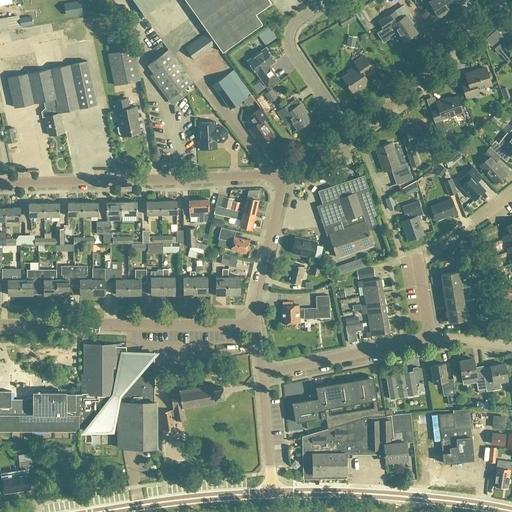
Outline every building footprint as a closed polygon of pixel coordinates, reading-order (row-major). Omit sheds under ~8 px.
[(165,0),(132,0),(144,15),(165,0)] [(268,0),(184,0),(222,52),(262,24),(255,14),(271,3),(268,0)] [(415,0),(408,0),(405,2),(418,26),(427,21),(415,0)] [(441,0),(421,0),(427,9),(432,6),(439,17),(449,11),(441,0)] [(441,0),(449,11),(459,5),(458,4),(464,0),(441,0)] [(65,4),(67,15),(81,12),(80,2),(65,4)] [(365,17),(360,9),(354,13),(359,21),(360,23),(357,25),(360,30),(363,28),(366,32),(372,27),(365,17)] [(383,29),(377,33),(383,42),(389,38),(388,37),(384,30),(393,25),(397,31),(404,42),(417,33),(412,25),(409,21),(406,16),(400,19),(395,11),(378,22),(383,29)] [(351,13),(346,16),(338,21),(343,28),(347,26),(346,25),(349,23),(350,24),(356,20),(351,13)] [(21,28),(33,26),(31,16),(19,18),(21,28)] [(0,34),(15,30),(13,23),(0,26),(0,34)] [(497,31),(494,35),(498,40),(502,37),(497,31)] [(360,36),(362,43),(369,41),(367,33),(360,36)] [(348,35),(346,46),(354,48),(357,37),(348,35)] [(208,36),(187,51),(193,60),(215,44),(208,36)] [(511,42),(510,44),(506,40),(495,49),(499,54),(500,53),(504,57),(503,58),(508,63),(511,59),(511,42)] [(134,48),(108,54),(112,77),(125,75),(127,83),(140,80),(134,48)] [(265,48),(247,61),(257,75),(266,88),(278,79),(269,66),(275,61),(265,48)] [(188,93),(184,88),(192,82),(168,50),(148,65),(154,73),(151,75),(168,98),(168,99),(172,104),(188,93)] [(349,75),(343,79),(353,92),(368,82),(364,76),(373,70),(365,57),(355,63),(357,66),(348,73),(349,75)] [(97,104),(88,61),(50,69),(39,72),(8,78),(15,108),(44,102),(45,109),(41,112),(43,117),(45,116),(49,136),(64,132),(60,112),(97,104)] [(468,81),(462,83),(466,99),(480,94),(478,89),(491,85),(486,68),(474,72),(474,71),(465,73),(468,81)] [(251,94),(234,70),(213,85),(230,109),(251,94)] [(509,96),(506,87),(500,90),(504,101),(509,96)] [(278,98),(272,89),(264,94),(270,103),(278,98)] [(431,109),(436,125),(443,123),(441,119),(463,112),(458,96),(446,100),(445,99),(437,102),(438,107),(431,109)] [(117,112),(120,125),(118,126),(117,127),(118,133),(120,134),(122,134),(122,136),(140,132),(137,117),(138,117),(136,106),(129,108),(127,98),(112,101),(114,112),(117,112)] [(243,106),(254,113),(259,105),(248,98),(243,106)] [(289,104),(278,112),(284,121),(289,118),(297,130),(310,121),(304,112),(306,111),(301,103),(292,109),(289,104)] [(261,146),(274,137),(262,120),(267,117),(260,108),(249,117),(254,125),(249,129),(254,136),(254,135),(257,138),(256,139),(261,146)] [(495,114),(490,119),(495,124),(500,120),(495,114)] [(200,150),(214,150),(214,149),(217,149),(216,143),(218,143),(220,140),(223,142),(228,138),(227,131),(222,126),(216,127),(216,122),(199,123),(200,141),(198,142),(199,147),(200,147),(200,150)] [(427,124),(406,131),(408,137),(411,146),(432,139),(427,124)] [(7,144),(17,142),(14,128),(4,130),(7,144)] [(511,136),(508,134),(499,144),(495,141),(490,147),(500,156),(504,160),(509,153),(511,154),(511,136)] [(391,143),(376,149),(384,172),(391,169),(397,185),(412,179),(406,163),(399,166),(391,143)] [(469,152),(469,149),(466,145),(461,150),(465,155),(469,152)] [(500,156),(490,147),(483,156),(487,159),(480,165),(496,183),(506,174),(496,162),(500,156)] [(412,150),(406,152),(412,167),(413,169),(417,167),(416,166),(419,164),(420,165),(420,164),(414,149),(412,150)] [(440,165),(436,171),(443,175),(445,172),(447,170),(446,169),(440,165)] [(424,166),(417,168),(420,178),(427,176),(424,166)] [(473,168),(465,176),(464,175),(458,181),(474,200),(484,191),(476,182),(481,177),(473,168)] [(378,217),(362,170),(358,171),(360,177),(318,191),(322,204),(316,206),(324,227),(327,226),(337,258),(374,245),(369,231),(378,227),(375,218),(378,217)] [(446,181),(443,182),(449,196),(457,193),(452,179),(446,181)] [(409,185),(404,188),(408,195),(413,193),(409,185)] [(466,213),(461,196),(456,198),(461,214),(466,213)] [(243,212),(255,215),(258,200),(247,198),(245,205),(240,204),(241,203),(229,201),(229,198),(223,197),(221,206),(224,207),(224,208),(231,209),(238,211),(243,212)] [(396,209),(392,197),(385,199),(389,211),(396,209)] [(208,199),(189,201),(189,211),(190,217),(199,216),(199,222),(203,222),(203,211),(209,210),(208,199)] [(451,199),(431,207),(436,220),(457,212),(451,199)] [(162,214),(162,201),(146,201),(146,215),(162,214)] [(162,201),(162,214),(177,214),(177,201),(162,201)] [(405,214),(407,213),(409,219),(402,222),(408,240),(423,235),(417,217),(423,214),(419,201),(402,207),(405,214)] [(98,202),(83,203),(84,216),(98,216),(98,202)] [(122,215),(122,202),(106,202),(107,215),(122,215)] [(122,202),(122,215),(137,215),(137,202),(122,202)] [(44,221),(44,203),(29,204),(29,217),(44,217),(44,221)] [(59,203),(44,203),(44,221),(50,221),(50,216),(60,216),(59,203)] [(84,216),(83,203),(67,203),(68,216),(84,216)] [(216,205),(214,214),(222,216),(224,208),(224,207),(221,206),(216,205)] [(20,208),(5,208),(5,221),(21,221),(20,208)] [(238,211),(231,209),(229,217),(237,219),(242,220),(240,226),(251,229),(255,215),(243,212),(238,211)] [(511,238),(511,237),(511,224),(507,226),(509,234),(502,237),(504,243),(511,240),(511,238)] [(196,248),(195,228),(184,229),(185,246),(196,248)] [(231,250),(246,253),(249,241),(235,237),(236,231),(221,228),(219,239),(233,242),(231,250)] [(45,238),(45,245),(64,245),(64,244),(64,230),(64,229),(55,229),(55,238),(51,238),(51,234),(45,233),(45,238)] [(174,243),(177,244),(177,243),(184,242),(184,230),(177,230),(177,237),(172,237),(172,235),(162,236),(162,243),(163,243),(173,243),(174,243)] [(162,243),(162,236),(152,236),(149,236),(149,231),(142,231),(143,243),(149,243),(152,243),(163,243),(162,243)] [(295,237),(292,253),(313,258),(316,242),(295,237)] [(174,243),(173,243),(163,243),(163,244),(163,247),(163,253),(179,253),(179,246),(177,247),(177,244),(174,243)] [(494,250),(491,243),(484,246),(487,253),(494,250)] [(84,244),(73,244),(74,244),(74,254),(80,254),(80,245),(84,245),(84,244)] [(163,244),(147,244),(147,253),(163,253),(163,247),(163,244)] [(197,252),(195,258),(203,260),(204,254),(203,254),(203,250),(198,248),(197,252)] [(73,260),(73,252),(61,252),(61,260),(73,260)] [(325,267),(327,260),(313,257),(313,258),(312,258),(312,260),(311,264),(325,267)] [(289,281),(300,284),(304,266),(290,263),(289,270),(291,271),(289,281)] [(456,273),(444,274),(441,275),(443,287),(461,284),(460,276),(468,275),(467,271),(470,270),(469,263),(455,266),(456,273)] [(61,266),(61,276),(63,276),(63,280),(57,280),(57,295),(69,295),(69,283),(74,283),(74,266),(61,266)] [(92,280),(92,279),(88,279),(88,266),(74,266),(74,283),(80,283),(80,295),(92,295),(92,280)] [(318,276),(320,268),(313,267),(311,275),(318,276)] [(373,268),(357,270),(358,278),(374,276),(373,268)] [(157,269),(157,277),(150,277),(151,295),(163,295),(163,269),(157,269)] [(169,269),(163,269),(163,295),(175,295),(175,277),(169,277),(169,269)] [(228,295),(228,277),(228,269),(224,269),(222,271),(222,277),(216,277),(216,295),(228,295)] [(21,295),(21,279),(14,279),(14,270),(2,270),(2,283),(8,283),(8,295),(21,295)] [(21,279),(21,295),(33,295),(33,282),(38,282),(38,270),(27,270),(27,279),(21,279)] [(50,270),(38,270),(38,282),(44,282),(44,295),(57,295),(57,280),(56,280),(56,270),(50,270)] [(99,280),(92,280),(92,295),(105,295),(105,283),(111,283),(110,270),(99,270),(99,280)] [(122,270),(110,270),(111,283),(116,283),(116,295),(129,295),(128,279),(122,279),(122,270)] [(128,279),(129,295),(141,295),(141,283),(146,283),(146,270),(135,270),(135,279),(128,279)] [(196,295),(195,277),(195,272),(190,272),(190,277),(183,277),(183,295),(196,295)] [(195,277),(196,295),(208,295),(208,277),(195,277)] [(228,277),(228,295),(240,295),(240,277),(228,277)] [(365,296),(383,293),(381,279),(363,282),(362,281),(358,281),(359,287),(363,286),(365,296)] [(502,279),(496,282),(499,289),(505,287),(502,279)] [(461,284),(443,287),(445,299),(463,296),(462,288),(469,287),(469,282),(461,284)] [(366,305),(361,306),(361,309),(361,310),(385,306),(383,293),(365,296),(366,305)] [(477,293),(463,296),(445,299),(447,310),(465,307),(464,300),(478,297),(477,293)] [(283,306),(281,307),(282,324),(299,323),(299,319),(304,318),(304,319),(330,318),(329,295),(316,296),(316,308),(299,309),(299,305),(292,306),(292,302),(283,303),(283,306)] [(385,306),(361,310),(362,314),(368,313),(369,322),(387,319),(385,306)] [(465,308),(465,307),(447,310),(449,323),(467,320),(466,311),(473,310),(472,306),(465,308)] [(358,317),(345,319),(346,325),(359,323),(358,317)] [(387,319),(369,322),(371,332),(366,332),(367,337),(372,337),(371,335),(390,332),(387,319)] [(353,325),(345,327),(348,340),(355,339),(353,325)] [(79,395),(76,395),(76,411),(75,411),(75,415),(79,415),(79,429),(85,429),(85,431),(92,431),(92,434),(101,434),(101,431),(111,431),(112,429),(118,429),(118,448),(156,448),(156,401),(154,401),(154,353),(126,353),(126,347),(119,347),(119,345),(84,345),(84,374),(82,374),(82,395),(79,395)] [(487,391),(483,367),(475,368),(473,358),(459,361),(462,379),(476,377),(479,393),(487,391)] [(444,364),(431,366),(434,383),(441,381),(444,396),(447,395),(449,405),(457,403),(453,379),(447,380),(444,364)] [(483,367),(487,391),(500,389),(499,381),(507,380),(505,364),(491,367),(491,368),(484,369),(483,367)] [(412,369),(413,372),(386,377),(390,399),(417,394),(415,384),(423,383),(421,368),(412,369)] [(325,418),(327,428),(327,429),(358,420),(369,417),(386,415),(385,410),(379,411),(374,377),(315,387),(317,398),(292,403),(295,423),(325,418)] [(173,409),(161,412),(164,431),(173,429),(172,421),(176,421),(185,420),(183,408),(216,402),(216,398),(225,397),(223,387),(214,389),(213,385),(179,391),(180,394),(171,395),(173,409)] [(11,391),(0,391),(0,431),(79,431),(79,429),(79,415),(75,415),(75,411),(76,411),(76,395),(76,394),(53,394),(53,390),(33,390),(33,396),(26,396),(26,399),(11,399),(11,391)] [(485,401),(479,398),(477,404),(483,406),(482,407),(489,408),(487,400),(486,400),(485,401)] [(469,408),(453,410),(453,412),(431,414),(434,442),(441,441),(443,463),(474,460),(469,408)] [(369,417),(358,420),(359,453),(365,453),(365,449),(384,449),(385,462),(408,460),(407,443),(414,442),(411,413),(408,413),(402,413),(402,414),(391,415),(386,415),(369,417)] [(327,429),(327,428),(303,435),(303,459),(304,474),(346,473),(346,454),(359,453),(358,420),(327,429)] [(492,433),(491,444),(504,445),(505,434),(492,433)] [(415,454),(416,464),(426,463),(425,453),(415,454)] [(30,488),(28,478),(34,477),(32,459),(19,461),(21,473),(2,476),(5,492),(30,488)] [(511,462),(498,460),(494,486),(495,487),(495,488),(502,489),(502,487),(507,488),(510,470),(511,464),(510,464),(511,462)]
